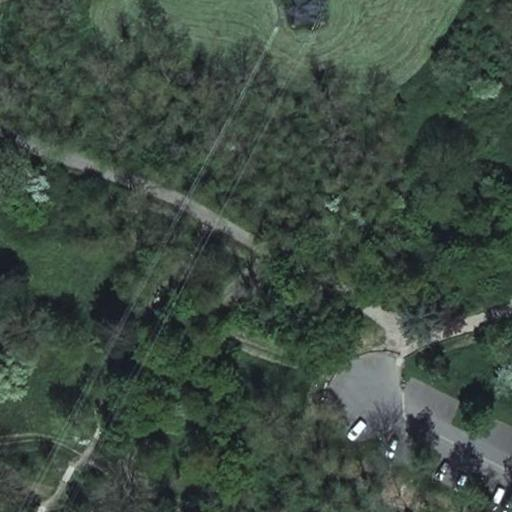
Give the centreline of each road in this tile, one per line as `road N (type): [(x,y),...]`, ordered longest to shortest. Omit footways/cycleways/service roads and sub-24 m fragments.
road 1 (track): [(395,336),(380,314),(179,201),(0,132)]
road 2 (track): [(395,336),(428,339),(511,306)]
